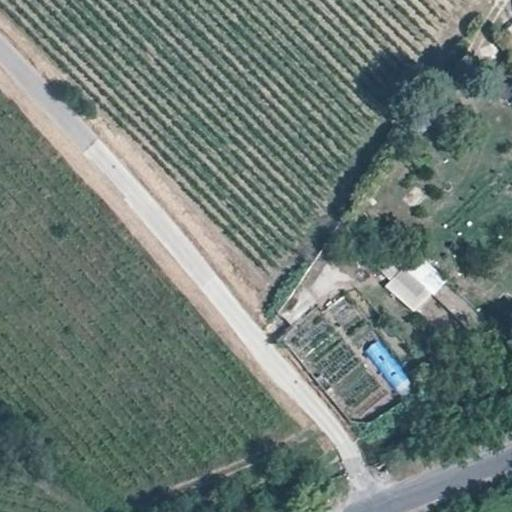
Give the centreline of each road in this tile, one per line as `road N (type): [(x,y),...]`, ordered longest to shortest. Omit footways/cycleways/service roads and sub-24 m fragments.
road 1 (unclassified): [(0,51),(349,453),(370,511)]
road 2 (tertiary): [(372,511),(511,454)]
